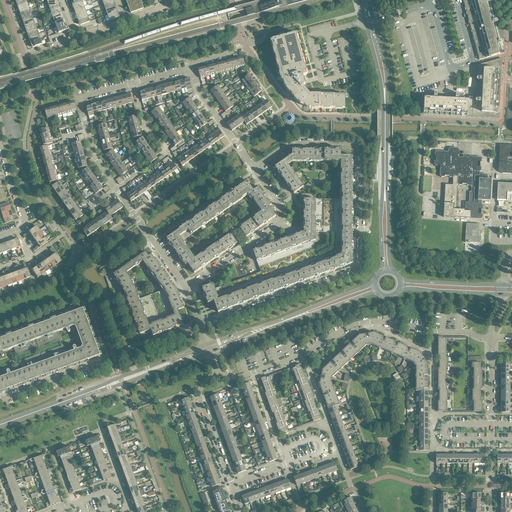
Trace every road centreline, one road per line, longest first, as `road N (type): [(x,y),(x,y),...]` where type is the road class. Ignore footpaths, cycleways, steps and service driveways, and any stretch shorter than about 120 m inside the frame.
road 1 (residential): [(200,322),(360,265),(353,143),(292,143),(254,169)]
road 2 (residential): [(490,337),(369,321),(236,379),(216,370)]
road 3 (residential): [(183,287),(281,222),(254,169)]
road 4 (residential): [(491,511),(490,337)]
road 5 (tertiary): [(384,187),(385,96),(370,20)]
road 6 (residential): [(50,48),(178,0)]
road 7 (residential): [(231,485),(197,393),(216,370)]
road 8 (residential): [(254,169),(195,86),(191,67)]
